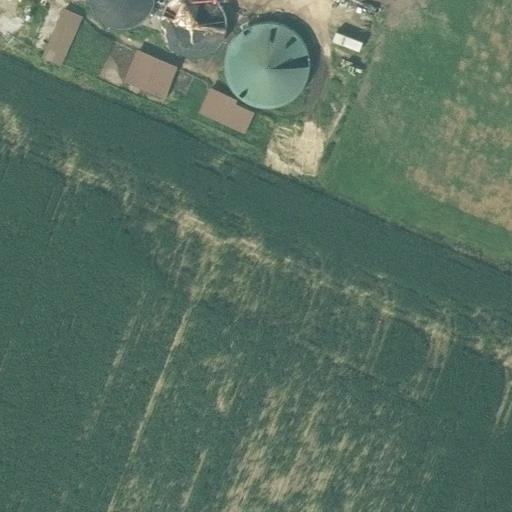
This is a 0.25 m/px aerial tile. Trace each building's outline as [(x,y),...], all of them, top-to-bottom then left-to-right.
[(145,18),(145,0),(86,0),(86,16),(145,18)] [(215,0),(162,0),(165,50),(218,47),(215,0)] [(43,57),(63,64),(81,12),(61,5),(43,57)] [(304,100),(303,24),(247,24),(247,32),(228,32),(228,101),(304,100)] [(163,98),(177,65),(115,40),(102,73),(163,98)] [(208,87),(198,112),(245,131),(255,106),(208,87)]
